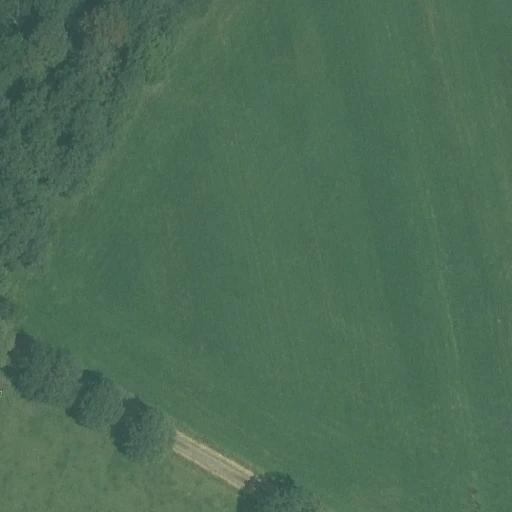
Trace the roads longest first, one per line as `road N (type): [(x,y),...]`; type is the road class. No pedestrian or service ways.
road 1 (track): [(297,511),(0,341)]
road 2 (track): [(0,211),(20,161),(0,30)]
